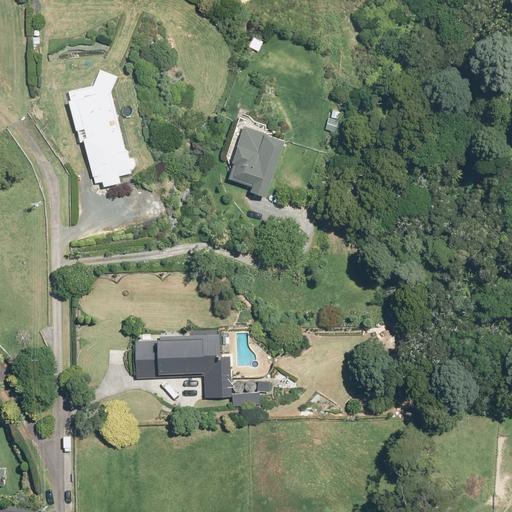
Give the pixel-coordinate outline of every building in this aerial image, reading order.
[(267,40),(255,36),(249,49),(261,54),(267,40)] [(105,93),(72,100),(79,130),(88,128),(90,137),(88,138),(98,183),(106,181),(107,186),(124,182),(123,175),(134,172),(124,129),(114,131),(105,93)] [(341,120),(330,117),(327,129),(337,132),(341,120)] [(289,141),(248,126),(235,162),(242,164),(238,176),(257,183),(255,191),(269,197),(289,141)] [(23,272),(14,272),(14,294),(23,294),(23,272)] [(163,340),(138,340),(139,378),(207,375),(208,397),(234,396),(233,356),(224,356),(224,334),(163,336),(163,340)]
